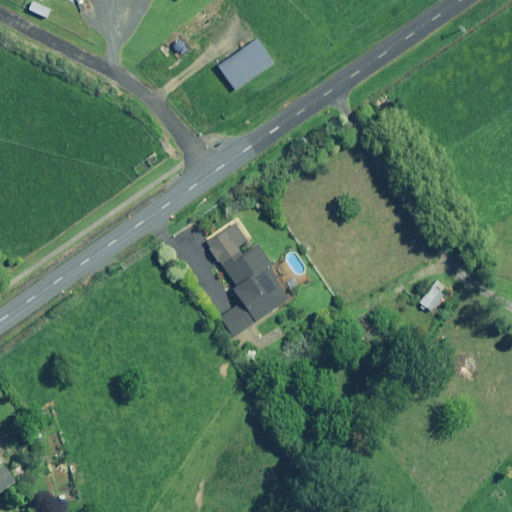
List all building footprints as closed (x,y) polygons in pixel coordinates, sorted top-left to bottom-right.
[(51,10),(32,2),(29,10),(47,18),(51,10)] [(274,64),(257,40),(218,67),(235,91),(274,64)] [(247,240),(235,223),(206,244),(237,287),(233,289),(242,302),(220,317),(234,337),(290,298),(249,239),(247,240)] [(258,356),(249,346),(240,354),(249,364),(258,356)] [(0,493),(17,480),(4,465),(0,468),(0,493)]
